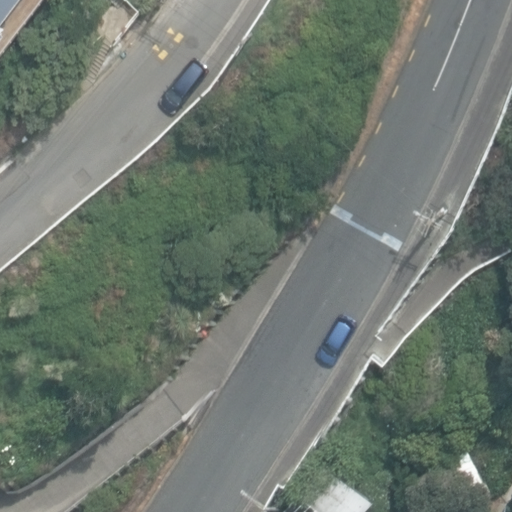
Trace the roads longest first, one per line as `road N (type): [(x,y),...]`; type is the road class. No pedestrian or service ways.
road 1 (tertiary): [(200,511),(364,252),(469,0)]
road 2 (residential): [(0,214),(211,0)]
